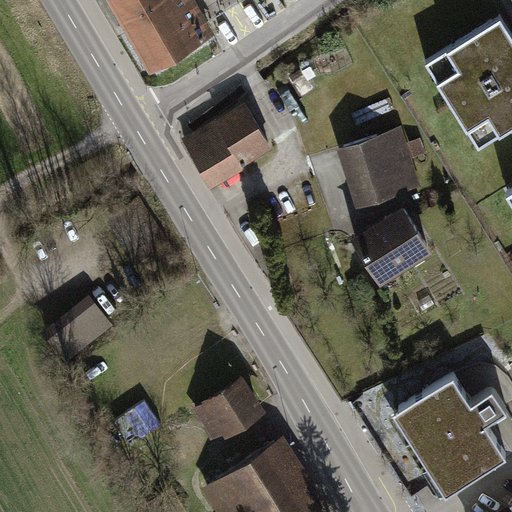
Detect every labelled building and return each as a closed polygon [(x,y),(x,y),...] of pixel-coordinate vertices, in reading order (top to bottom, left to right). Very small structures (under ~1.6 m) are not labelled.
[(108,0),(153,73),(215,35),(194,0),(108,0)] [(511,125),(511,37),(501,20),(430,65),(480,146),(511,125)] [(271,144),(242,95),(179,133),(209,182),(271,144)] [(401,131),(341,150),(358,202),(418,183),(401,131)] [(139,198),(110,217),(138,260),(167,241),(139,198)] [(403,209),(355,239),(382,281),(429,252),(403,209)] [(111,323),(89,295),(45,330),(67,358),(111,323)] [(238,365),(187,404),(209,434),(261,402),(238,365)] [(473,404),(456,377),(396,415),(447,496),(507,458),(486,425),(507,412),(494,391),(473,404)] [(282,437),(209,484),(226,511),(320,511),(299,479),(306,474),(282,437)]
